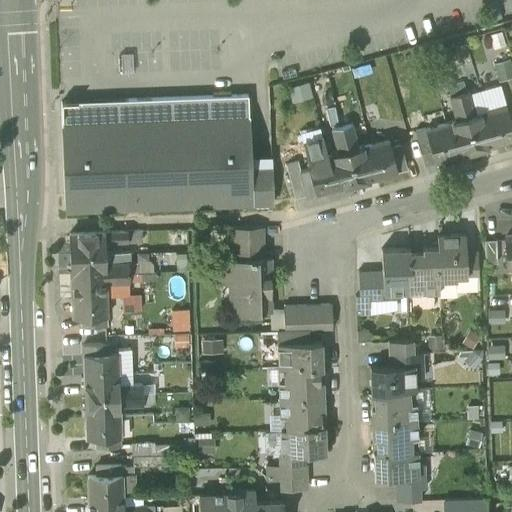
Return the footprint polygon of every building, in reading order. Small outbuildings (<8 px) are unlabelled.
[(511,70),(509,59),(493,64),(498,78),(511,73),(511,70)] [(464,73),(454,75),(457,86),(459,94),(468,92),(464,73)] [(490,77),(479,80),(481,89),(492,86),(490,77)] [(457,86),(448,89),(450,97),(459,95),(459,94),(457,86)] [(492,87),(479,90),(485,112),(498,108),(492,87)] [(479,90),(469,93),(475,115),(485,112),(479,90)] [(459,94),(459,95),(465,117),(475,115),(469,93),(468,92),(459,94)] [(450,97),(449,97),(456,120),(465,117),(459,95),(450,97)] [(325,108),(331,130),(341,127),(338,116),(335,105),(325,108)] [(374,105),(358,109),(362,123),(377,119),(374,105)] [(498,108),(485,112),(495,144),(511,139),(511,127),(508,114),(505,106),(498,108)] [(475,115),(465,117),(475,150),(495,144),(485,112),(475,115)] [(341,127),(351,125),(348,114),(338,116),(341,127)] [(456,120),(445,123),(455,156),(475,150),(465,117),(456,120)] [(248,118),(61,125),(65,211),(272,203),(271,168),(250,169),(248,118)] [(408,122),(402,124),(405,134),(415,131),(417,131),(415,121),(413,121),(408,122)] [(445,123),(425,129),(427,138),(434,161),(435,162),(455,156),(445,123)] [(351,125),(341,127),(347,150),(357,148),(351,125)] [(341,127),(331,130),(337,153),(347,150),(341,127)] [(417,131),(415,131),(418,140),(427,138),(425,129),(417,131)] [(321,138),(303,143),(308,161),(326,156),(321,138)] [(434,161),(427,138),(418,140),(425,164),(434,161)] [(388,140),(367,145),(376,178),(396,172),(390,148),(388,140)] [(357,148),(347,150),(356,183),(376,178),(367,145),(357,148)] [(400,145),(390,148),(396,172),(406,170),(400,145)] [(337,153),(327,156),(336,188),(356,183),(347,150),(337,153)] [(308,161),(307,161),(315,193),(315,194),(336,188),(327,156),(326,156),(308,161)] [(300,172),(297,161),(285,164),(294,199),(305,196),(299,172),(300,172)] [(315,193),(309,170),(300,172),(299,172),(305,196),(315,193)] [(231,228),(231,236),(261,235),(261,227),(231,228)] [(186,229),(170,229),(170,243),(186,243),(186,229)] [(126,231),(103,232),(103,243),(127,242),(126,231)] [(141,231),(126,231),(127,242),(141,242),(141,231)] [(103,232),(69,233),(70,255),(104,254),(103,243),(103,232)] [(231,236),(232,259),(261,259),(261,235),(231,236)] [(464,235),(436,236),(436,248),(438,280),(455,280),(455,276),(466,276),(465,251),(464,235)] [(496,240),(484,241),(485,264),(496,264),(496,240)] [(436,248),(421,248),(421,251),(408,252),(409,271),(405,272),(406,293),(438,292),(438,280),(436,248)] [(408,249),(380,250),(381,271),(382,294),(383,294),(406,293),(405,272),(409,271),(408,252),(408,249)] [(477,251),(465,251),(466,276),(478,276),(477,251)] [(126,253),(104,254),(104,264),(127,263),(126,253)] [(104,254),(70,255),(70,275),(104,274),(104,264),(104,254)] [(271,258),(218,260),(219,284),(236,283),(237,314),(271,313),(270,277),(267,277),(266,261),(271,260),(271,258)] [(127,263),(104,264),(104,274),(128,273),(128,263),(127,263)] [(137,273),(136,263),(128,263),(128,273),(136,273),(137,273)] [(381,271),(357,272),(358,297),(383,296),(383,294),(382,294),(381,271)] [(128,273),(104,274),(105,284),(127,284),(128,283),(128,273)] [(104,274),(70,275),(71,296),(105,295),(105,284),(104,274)] [(127,284),(105,284),(105,295),(117,294),(118,295),(127,295),(127,284)] [(117,294),(105,295),(105,303),(118,303),(118,295),(117,294)] [(105,295),(71,296),(72,317),(80,317),(106,316),(105,303),(105,295)] [(306,305),(294,306),(295,330),(307,329),(306,305)] [(319,305),(306,305),(307,329),(319,329),(319,305)] [(330,305),(319,305),(319,329),(331,328),(330,305)] [(498,323),(498,305),(488,305),(488,323),(498,323)] [(294,306),(283,306),(284,330),(295,330),(294,306)] [(106,316),(80,317),(81,327),(106,327),(106,316)] [(371,328),(356,328),(355,342),(371,342),(371,328)] [(284,330),(275,331),(276,342),(307,341),(307,329),(284,330)] [(307,341),(276,342),(277,367),(298,366),(298,370),(318,369),(321,369),(320,340),(307,341)] [(412,341),(388,342),(388,353),(412,353),(412,341)] [(107,345),(83,345),(83,355),(108,354),(107,345)] [(412,353),(388,353),(389,366),(413,365),(412,353)] [(83,355),(84,376),(117,375),(116,354),(83,355)] [(389,366),(369,366),(370,394),(373,394),(392,393),(392,389),(414,388),(413,365),(389,366)] [(298,366),(277,367),(278,398),(322,397),(322,381),(319,381),(318,369),(298,370),(298,366)] [(117,375),(84,376),(84,397),(118,396),(118,386),(117,375)] [(152,384),(141,385),(142,395),(152,394),(152,384)] [(141,385),(118,386),(118,396),(142,395),(141,385)] [(414,388),(392,389),(392,393),(373,394),(373,406),(370,406),(371,422),(415,420),(414,388)] [(152,394),(142,395),(142,405),(153,405),(152,394)] [(142,395),(118,396),(118,406),(142,406),(142,405),(142,395)] [(118,396),(84,397),(85,418),(119,417),(118,406),(118,396)] [(322,397),(278,398),(279,430),(300,429),(300,426),(320,425),(320,412),(323,412),(322,397)] [(187,409),(176,410),(176,421),(187,421),(187,409)] [(119,417),(85,418),(86,439),(94,439),(119,438),(119,417)] [(415,420),(371,422),(372,438),(375,437),(375,450),(394,449),(395,453),(416,452),(415,420)] [(300,429),(279,430),(280,454),(303,453),(324,452),(323,425),(320,425),(300,426),(300,429)] [(119,438),(94,439),(94,449),(120,448),(119,438)] [(150,444),(132,444),(132,456),(150,455),(150,447),(150,444)] [(166,446),(150,447),(150,455),(167,455),(166,446)] [(179,446),(166,446),(167,455),(179,455),(179,446)] [(375,450),(372,450),(373,478),(395,478),(417,477),(417,476),(416,452),(395,453),(394,449),(375,450)] [(280,454),(279,454),(279,466),(280,466),(304,465),(303,453),(280,454)] [(166,457),(132,458),(132,466),(133,466),(166,466),(166,457)] [(120,465),(95,466),(96,476),(120,475),(120,467),(120,465)] [(304,465),(280,466),(281,479),(305,478),(304,465)] [(132,466),(125,467),(124,467),(120,467),(120,475),(121,475),(122,495),(133,494),(133,466),(132,466)] [(96,476),(87,477),(88,498),(122,496),(122,495),(121,475),(120,475),(96,476)] [(417,477),(395,478),(395,490),(419,489),(419,476),(417,476),(417,477)] [(305,478),(281,479),(281,491),(305,490),(305,478)] [(419,489),(395,490),(395,501),(420,501),(419,489)] [(254,490),(238,490),(238,493),(226,494),(226,511),(254,511),(254,502),(254,490)] [(226,511),(226,494),(198,495),(198,511),(226,511)] [(122,496),(88,498),(88,511),(122,511),(122,507),(122,496)] [(486,511),(486,498),(444,499),(443,511),(486,511)] [(282,511),(282,501),(254,502),(254,511),(282,511)]
